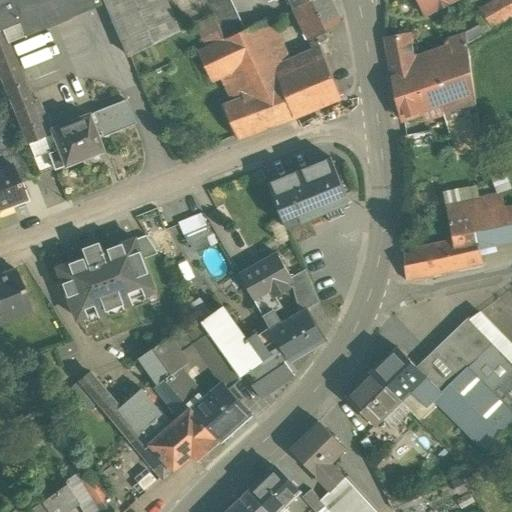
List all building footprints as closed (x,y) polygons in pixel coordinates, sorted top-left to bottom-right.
[(105,0),(8,0),(23,37),(108,4),(105,0)] [(166,0),(105,0),(108,4),(130,57),(180,32),(166,0)] [(201,0),(209,16),(213,14),(225,39),(245,30),(230,0),(201,0)] [(290,0),(295,9),(313,0),(290,0)] [(313,0),(295,9),(310,40),(313,45),(325,39),(323,34),(342,25),(330,0),(313,0)] [(419,0),(426,14),(453,0),(419,0)] [(511,0),(498,0),(481,10),(492,28),(511,16),(511,0)] [(214,20),(199,27),(205,39),(220,32),(214,20)] [(281,76),(256,25),(245,30),(225,39),(224,40),(224,41),(237,69),(249,96),(265,129),(294,118),(277,78),(281,76)] [(479,25),(466,32),(471,42),(484,35),(479,25)] [(30,104),(0,27),(0,75),(14,110),(30,104)] [(220,32),(205,39),(209,48),(224,41),(224,40),(220,32)] [(406,36),(386,39),(393,76),(412,69),(406,36)] [(209,48),(199,53),(212,81),(237,69),(224,41),(209,48)] [(412,69),(393,76),(402,119),(443,105),(474,95),(472,80),(468,50),(463,51),(412,69)] [(281,76),(277,78),(294,118),(342,98),(325,58),(281,76)] [(474,95),(443,105),(448,121),(477,116),(474,95)] [(249,96),(223,106),(238,139),(265,129),(249,96)] [(125,101),(92,113),(95,123),(98,132),(100,136),(134,124),(125,101)] [(30,104),(14,110),(27,143),(47,136),(45,132),(34,102),(30,104)] [(6,108),(0,110),(0,131),(2,137),(15,132),(6,108)] [(86,116),(50,130),(57,147),(46,151),(53,169),(84,158),(86,160),(88,162),(91,163),(94,162),(97,161),(99,158),(100,155),(99,152),(100,152),(93,134),(98,132),(95,123),(90,125),(86,116)] [(477,116),(448,121),(453,137),(458,137),(474,136),(480,135),(477,116)] [(47,136),(27,143),(39,175),(53,169),(46,151),(57,147),(50,130),(45,132),(47,136)] [(480,135),(474,136),(476,148),(495,147),(493,135),(480,135)] [(474,136),(458,137),(459,149),(476,148),(474,136)] [(331,158),(269,184),(287,229),(349,203),(331,158)] [(0,169),(0,208),(24,200),(11,166),(0,169)] [(501,195),(446,206),(448,220),(472,216),(504,209),(501,195)] [(511,207),(504,209),(472,216),(479,248),(511,240),(511,207)] [(199,213),(179,221),(189,242),(208,234),(199,213)] [(472,216),(448,220),(453,242),(404,253),(406,281),(482,265),(479,248),(472,216)] [(101,245),(85,251),(87,258),(59,269),(78,320),(98,312),(99,316),(110,312),(112,307),(117,305),(122,307),(133,303),(131,300),(155,291),(135,240),(103,252),(101,245)] [(278,256),(241,278),(254,301),(271,291),(279,286),(292,279),(278,256)] [(14,270),(0,275),(0,315),(11,311),(13,316),(29,310),(14,270)] [(319,303),(306,272),(292,279),(304,312),(307,310),(319,303)] [(282,293),(279,286),(271,291),(274,297),(282,293)] [(271,291),(254,301),(264,317),(274,312),(278,309),(273,300),(275,299),(274,297),(271,291)] [(223,306),(201,320),(242,378),(242,379),(245,377),(262,399),(295,376),(280,354),(284,351),(272,331),(250,344),(223,306)] [(282,325),(272,331),(284,351),(291,362),(325,341),(307,310),(304,312),(282,325)] [(282,325),(274,312),(264,317),(272,331),(282,325)] [(511,361),(471,319),(420,369),(427,377),(444,394),(435,402),(483,451),(511,423),(511,361)] [(225,355),(201,320),(185,329),(211,364),(225,355)] [(170,338),(152,348),(171,375),(180,369),(189,363),(170,338)] [(171,375),(152,348),(137,356),(158,385),(165,380),(171,375)] [(418,370),(397,348),(372,372),(401,402),(411,393),(427,377),(420,369),(418,370)] [(242,378),(225,355),(211,364),(225,383),(230,388),(242,378)] [(208,367),(193,377),(204,392),(218,382),(208,367)] [(171,375),(165,380),(190,409),(192,412),(206,400),(180,369),(171,375)] [(175,470),(151,443),(150,444),(120,408),(89,372),(80,379),(99,401),(165,479),(175,470)] [(372,372),(359,385),(358,384),(345,396),(375,428),(401,402),(372,372)] [(427,377),(411,393),(427,409),(435,402),(444,394),(427,377)] [(190,409),(165,380),(158,385),(155,388),(176,414),(179,412),(182,416),(190,409)] [(206,400),(192,412),(219,442),(252,413),(230,388),(225,383),(206,400)] [(171,426),(141,390),(120,408),(150,444),(151,443),(171,426)] [(171,426),(151,443),(175,470),(190,457),(195,463),(219,442),(192,412),(190,409),(182,416),(171,426)] [(346,449),(320,423),(291,451),(317,478),(330,465),(346,449)] [(330,465),(317,478),(331,492),(332,493),(345,479),(330,465)] [(299,493),(275,467),(248,493),(266,511),(279,511),(281,510),(299,493)] [(118,511),(94,471),(83,477),(82,477),(89,489),(102,511),(115,511),(116,511),(118,511)] [(89,489),(82,477),(83,477),(80,472),(68,479),(71,482),(67,485),(76,497),(89,489)] [(378,511),(346,478),(345,479),(332,493),(331,492),(322,500),(332,511),(378,511)] [(67,485),(67,484),(43,502),(49,511),(72,511),(67,504),(76,497),(67,485)] [(320,511),(327,507),(312,490),(303,499),(314,511),(320,511)] [(266,511),(248,493),(228,511),(266,511)]
